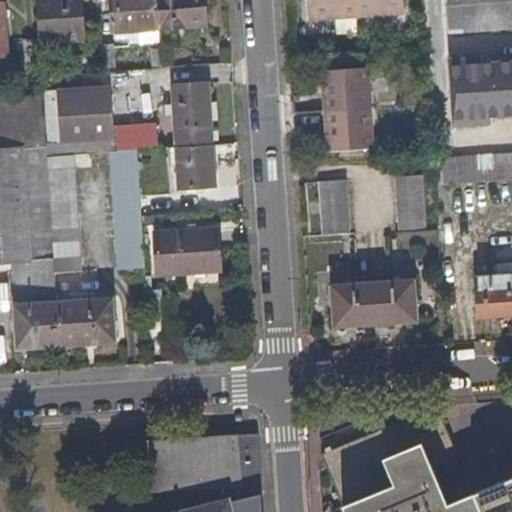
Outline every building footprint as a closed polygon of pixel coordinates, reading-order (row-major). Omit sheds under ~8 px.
[(39,46),(40,49),(84,47),(81,0),(80,0),(37,3),(39,46)] [(110,0),(113,40),(129,39),(129,49),(139,51),(160,49),(159,36),(207,33),(204,0),(110,0)] [(306,0),(308,28),(401,21),(399,0),(306,0)] [(511,0),(447,0),(450,40),(511,34),(511,0)] [(0,9),(0,65),(9,65),(5,9),(0,9)] [(40,49),(39,46),(23,47),(26,84),(42,83),(40,49)] [(114,52),(100,52),(102,78),(115,78),(114,52)] [(511,67),(452,73),(456,124),(511,119),(511,67)] [(320,76),(326,156),(370,153),(365,73),(320,76)] [(180,194),(215,193),(208,90),(173,92),(180,194)] [(108,95),(60,98),(64,148),(111,145),(108,95)] [(0,268),(15,267),(17,309),(15,309),(18,353),(116,347),(113,303),(57,306),(55,279),(81,277),(73,160),(47,162),(43,104),(0,106),(0,268)] [(132,131),(134,155),(157,153),(155,129),(132,131)] [(145,273),(137,156),(111,158),(119,275),(145,273)] [(511,158),(438,165),(440,191),(511,184),(511,158)] [(421,180),(394,182),(397,233),(424,232),(421,180)] [(345,185),(318,188),(321,239),(348,237),(345,185)] [(156,239),(158,279),(220,275),(217,235),(156,239)] [(511,279),(473,282),(475,321),(511,318),(511,279)] [(332,289),(334,331),(417,326),(414,284),(332,289)] [(404,422),(327,454),(351,511),(511,511),(511,480),(441,510),(427,475),(452,465),(435,424),(427,428),(430,434),(412,442),(404,422)] [(260,511),(260,498),(256,498),(255,482),(259,482),(256,440),(237,441),(237,443),(148,448),(151,493),(221,489),(222,503),(188,511),(260,511)]
